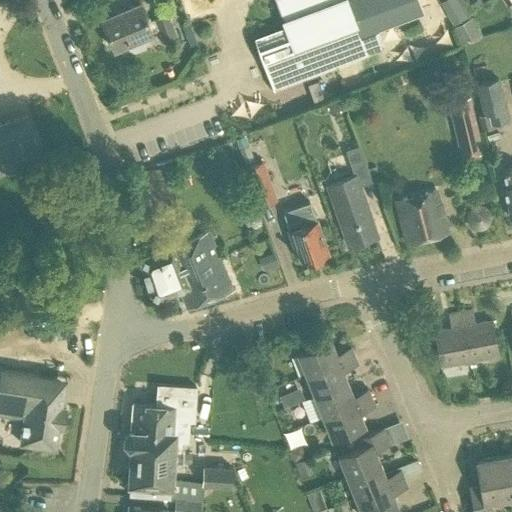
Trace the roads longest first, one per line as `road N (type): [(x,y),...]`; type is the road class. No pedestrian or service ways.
road 1 (residential): [(115,343),(120,254),(103,143),(42,0)]
road 2 (residential): [(115,343),(361,285)]
road 3 (unclassified): [(88,511),(115,343)]
road 4 (residential): [(428,427),(361,285)]
road 5 (residential): [(361,285),(511,257)]
